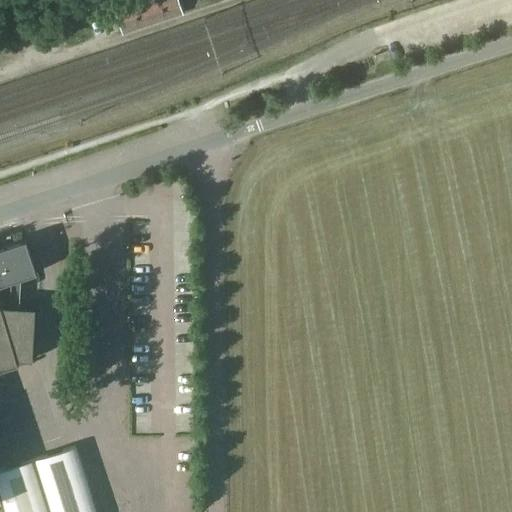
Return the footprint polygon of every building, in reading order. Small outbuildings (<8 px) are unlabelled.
[(99,0),(80,0),(55,9),(60,25),(87,17),(103,11),(99,0)] [(177,0),(158,0),(145,4),(144,0),(126,0),(129,10),(116,14),(122,33),(182,13),(177,0)] [(87,47),(100,43),(96,28),(82,32),(87,47)] [(35,268),(26,239),(0,246),(0,394),(26,385),(16,357),(32,358),(34,305),(0,303),(0,283),(36,273),(35,268)] [(35,466),(49,511),(94,511),(84,480),(73,446),(60,450),(33,458),(35,466)] [(0,467),(0,489),(7,511),(49,511),(35,466),(33,458),(0,467)]
